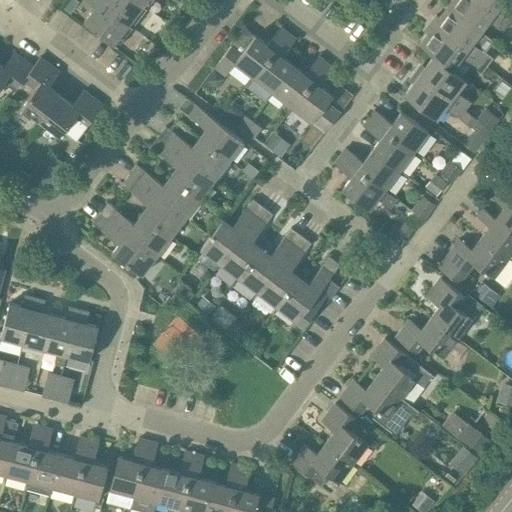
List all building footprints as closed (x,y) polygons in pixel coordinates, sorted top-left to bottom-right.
[(86,0),(95,6),(84,21),(118,47),(153,0),(86,0)] [(452,0),(448,7),(481,31),(489,20),(502,30),(508,23),(511,25),(478,0),(452,0)] [(478,0),(511,25),(511,11),(501,4),(504,0),(478,0)] [(481,31),(448,7),(440,17),(436,15),(430,23),(488,67),(494,58),(485,52),(486,51),(473,42),(481,31)] [(433,56),(452,70),(466,80),(452,70),(460,59),(474,68),(482,75),(488,67),(430,23),(424,31),(427,34),(419,45),(433,56)] [(231,45),(214,67),(226,76),(236,63),(254,77),(288,32),(281,27),(267,44),(255,35),(241,53),(231,45)] [(288,32),(254,77),(273,92),(295,63),(283,54),(296,39),(288,32)] [(0,63),(0,87),(5,81),(16,89),(22,80),(33,66),(14,52),(4,66),(0,63)] [(295,63),(273,92),(292,107),(326,62),(319,56),(306,72),(295,63)] [(466,80),(452,70),(433,56),(425,66),(422,64),(415,73),(465,110),(471,101),(458,91),(466,80)] [(33,66),(22,80),(34,89),(20,108),(40,122),(61,95),(49,86),(60,72),(40,57),(33,66)] [(326,62),(292,107),(311,121),(324,132),(352,94),(339,84),(332,94),(320,85),(334,68),(326,62)] [(225,78),(214,70),(207,81),(218,89),(225,78)] [(404,94),(437,118),(444,108),(484,137),(490,129),(477,119),(465,110),(415,73),(410,81),(412,83),(404,94)] [(61,95),(40,122),(59,138),(64,131),(76,141),(86,128),(103,105),(83,90),(73,104),(61,95)] [(207,129),(200,138),(229,160),(244,141),(187,98),(179,108),(207,129)] [(485,107),(477,119),(490,129),(498,117),(485,107)] [(374,110),(369,117),(413,151),(428,131),(401,111),(392,123),(374,110)] [(237,125),(244,131),(252,120),(245,114),(237,125)] [(372,149),(399,169),(413,151),(369,117),(363,125),(380,138),(372,149)] [(263,128),(252,120),(244,131),(255,139),(263,128)] [(158,136),(215,179),(229,160),(200,138),(193,147),(166,126),(158,136)] [(171,176),(200,198),(215,179),(158,136),(150,146),(178,167),(171,176)] [(266,145),(281,156),(286,148),(271,137),(266,145)] [(384,189),(399,169),(372,149),(363,161),(345,148),(339,156),(384,189)] [(369,209),(377,199),(392,209),(399,200),(384,189),(339,156),(334,163),(351,176),(343,188),(369,209)] [(462,169),(449,160),(440,172),(453,181),(462,169)] [(243,170),(250,175),(255,169),(248,163),(243,170)] [(129,174),(186,217),(200,198),(171,176),(164,185),(137,164),(129,174)] [(142,213),(171,236),(186,217),(129,174),(121,184),(148,205),(142,213)] [(437,175),(427,188),(436,196),(446,182),(437,175)] [(496,217),(511,229),(511,183),(505,179),(492,197),(504,206),(496,217)] [(435,204),(422,194),(411,209),(424,219),(435,204)] [(220,263),(263,206),(253,199),(232,225),(223,218),(210,235),(200,248),(220,263)] [(100,213),(156,256),(171,236),(142,213),(134,223),(108,202),(100,213)] [(263,206),(220,263),(239,278),(262,248),(252,241),(273,214),(263,206)] [(480,238),(508,259),(511,253),(511,229),(496,217),(483,208),(477,216),(490,225),(480,238)] [(142,275),(156,256),(100,213),(92,223),(119,243),(112,253),(142,275)] [(239,278),(258,292),(301,235),(291,228),(271,255),(262,248),(239,278)] [(301,235),(258,292),(278,307),(300,277),(291,270),(311,243),(301,235)] [(508,259),(480,238),(472,248),(460,239),(446,257),(466,273),(474,262),(494,277),(508,259)] [(309,284),(300,277),(278,307),(297,321),(303,326),(316,310),(309,305),(320,290),(331,298),(340,286),(329,279),(340,265),(340,264),(329,256),(309,284)] [(459,283),(466,273),(446,257),(438,267),(459,283)] [(430,317),(458,338),(473,318),(482,305),(467,294),(465,296),(462,294),(440,278),(427,296),(439,305),(430,317)] [(498,297),(482,285),(475,295),(491,307),(498,297)] [(195,293),(186,287),(179,297),(187,304),(195,293)] [(0,336),(23,343),(35,298),(25,295),(22,306),(10,303),(2,331),(0,330),(0,336)] [(23,343),(45,349),(54,314),(42,311),(45,300),(35,298),(23,343)] [(196,307),(206,315),(211,309),(201,301),(196,307)] [(54,314),(45,349),(57,352),(54,364),(64,366),(79,309),(69,307),(66,318),(54,314)] [(89,312),(79,309),(64,366),(67,355),(89,360),(98,326),(86,323),(89,312)] [(220,328),(225,332),(236,319),(231,315),(220,328)] [(458,338),(430,317),(422,328),(409,319),(396,337),(417,353),(425,343),(443,357),(458,338)] [(236,340),(241,334),(240,328),(234,323),(226,333),(236,340)] [(375,377),(402,398),(416,380),(424,387),(434,375),(406,354),(385,338),(371,356),(384,365),(375,377)] [(0,384),(11,387),(17,364),(0,359),(0,384)] [(30,368),(17,364),(11,387),(24,391),(30,368)] [(42,395),(55,399),(61,377),(48,374),(42,395)] [(74,381),(61,377),(55,399),(68,403),(74,381)] [(354,379),(340,397),(361,413),(368,403),(377,410),(373,416),(392,431),(403,416),(407,419),(418,410),(402,398),(375,377),(366,388),(354,379)] [(511,384),(501,382),(496,402),(511,405),(511,384)] [(325,442),(353,463),(368,444),(349,429),(357,419),(336,403),(322,421),(334,431),(325,442)] [(0,472),(5,474),(14,441),(19,424),(19,422),(5,419),(6,416),(0,414),(0,472)] [(456,436),(471,447),(482,433),(467,422),(456,436)] [(14,441),(5,474),(28,480),(43,426),(34,423),(28,445),(14,441)] [(26,490),(50,496),(61,454),(47,450),(53,428),(43,426),(28,480),(26,490)] [(61,454),(50,496),(53,487),(75,493),(90,438),(80,436),(75,457),(61,454)] [(99,441),(90,438),(75,493),(99,499),(107,466),(93,462),(99,441)] [(106,502),(130,508),(148,440),(139,438),(133,459),(119,455),(110,488),(106,502)] [(130,508),(144,511),(153,511),(157,500),(163,475),(165,468),(152,464),(157,443),(148,440),(130,508)] [(353,463),(325,442),(317,453),(304,444),(291,462),(320,484),(328,474),(338,482),(353,463)] [(472,464),(478,457),(464,445),(458,453),(472,464)] [(165,468),(157,500),(169,504),(166,511),(178,511),(195,453),(185,450),(180,472),(165,468)] [(195,453),(178,511),(203,511),(212,480),(198,476),(204,455),(195,453)] [(212,480),(203,511),(228,511),(240,465),(232,463),(226,484),(212,480)] [(240,465),(228,511),(269,511),(273,497),(245,489),(250,468),(240,465)] [(426,511),(435,501),(422,491),(411,504),(420,511),(426,511)]
